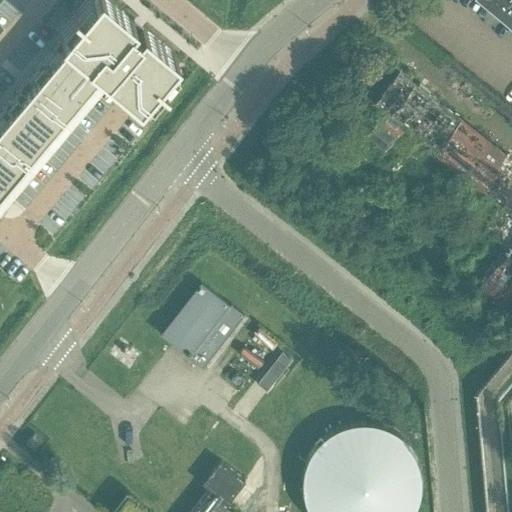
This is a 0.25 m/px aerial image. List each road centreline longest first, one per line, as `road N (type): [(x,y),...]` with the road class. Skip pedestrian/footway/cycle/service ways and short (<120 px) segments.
road 1 (unclassified): [(449,511),(437,366),(173,155)]
road 2 (unclassified): [(0,380),(173,155)]
